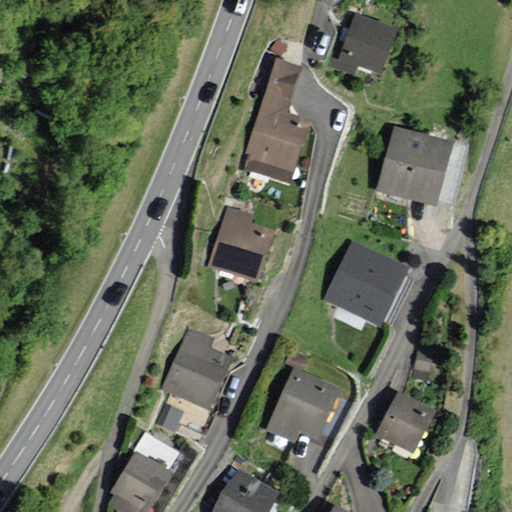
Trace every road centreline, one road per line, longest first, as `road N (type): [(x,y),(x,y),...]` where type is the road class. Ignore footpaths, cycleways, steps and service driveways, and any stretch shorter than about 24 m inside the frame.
road 1 (residential): [(305,82),(330,133),(290,292),(178,511)]
road 2 (residential): [(462,220),(308,511)]
road 3 (residential): [(416,511),(454,452),(467,386),(473,301),(462,220)]
road 4 (residential): [(100,511),(119,424),(168,280),(169,248),(144,230)]
road 5 (secondary): [(0,483),(79,358),(144,230)]
road 6 (secondary): [(144,230),(240,0)]
road 7 (residential): [(511,70),(462,220)]
